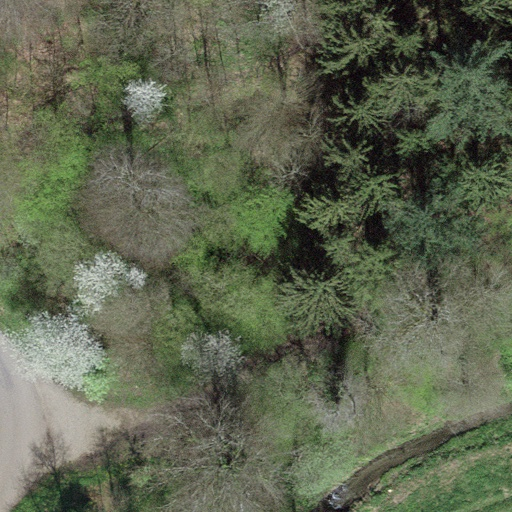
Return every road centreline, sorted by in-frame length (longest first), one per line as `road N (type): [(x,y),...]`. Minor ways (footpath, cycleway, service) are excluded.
road 1 (track): [(511,208),(448,240),(263,377),(158,429),(103,436),(23,428)]
road 2 (unclassified): [(0,498),(23,428),(0,359)]
